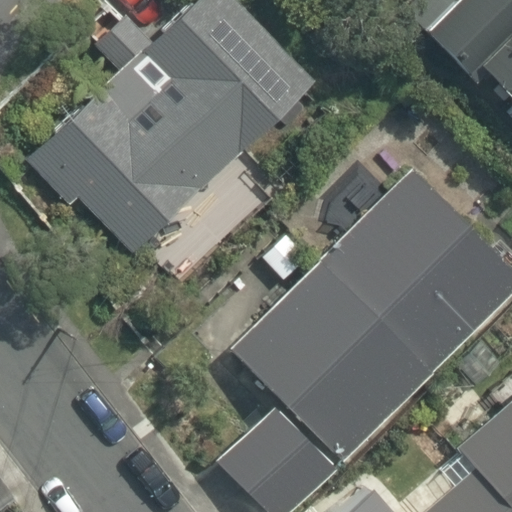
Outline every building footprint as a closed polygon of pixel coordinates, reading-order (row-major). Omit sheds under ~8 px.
[(79,43),(111,77),(27,154),(120,256),(304,88),(224,0),(196,0),(147,44),(116,9),(79,43)] [(511,0),(453,0),(417,34),(511,135),(511,0)] [(284,511),(507,278),(405,181),(233,362),(278,404),(210,475),(249,511),(284,511)] [(511,511),(511,384),(444,448),(472,478),(435,511),(511,511)] [(373,511),(359,491),(330,511),(373,511)]
